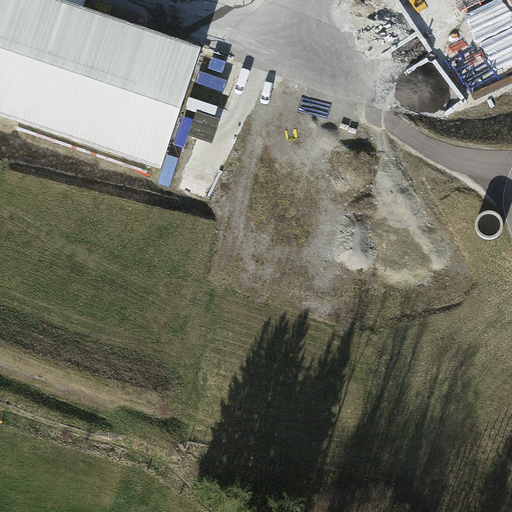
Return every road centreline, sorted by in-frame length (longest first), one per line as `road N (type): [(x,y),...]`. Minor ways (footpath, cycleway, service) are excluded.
road 1 (motorway): [(511,380),(200,511)]
road 2 (track): [(217,511),(151,444),(0,400)]
